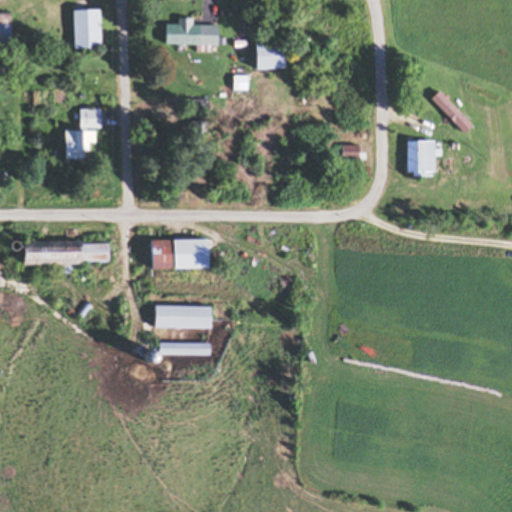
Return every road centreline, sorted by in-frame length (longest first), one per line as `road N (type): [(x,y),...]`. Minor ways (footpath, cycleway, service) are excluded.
road 1 (residential): [(378,0),(381,161),(368,206),(289,220),(0,220)]
road 2 (residential): [(124,219),(117,0)]
